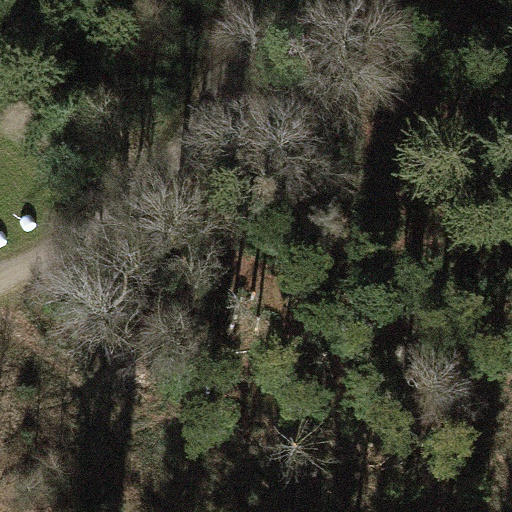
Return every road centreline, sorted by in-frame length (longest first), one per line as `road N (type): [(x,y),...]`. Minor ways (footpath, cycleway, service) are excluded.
road 1 (track): [(238,0),(201,104),(103,206),(39,259),(0,277)]
road 2 (track): [(0,396),(93,511)]
